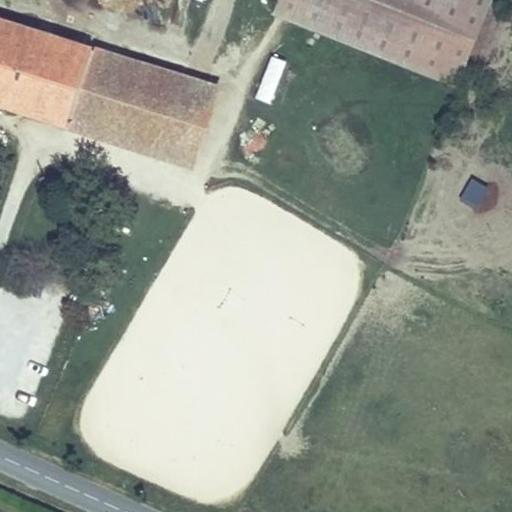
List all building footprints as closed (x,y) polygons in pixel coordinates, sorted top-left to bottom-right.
[(504,1),(501,0),(292,0),(287,14),(466,90),(504,1)] [(119,110),(131,64),(0,23),(0,102),(136,145),(139,134),(201,154),(207,135),(119,110)] [(257,98),(272,103),(285,57),(270,53),(257,98)] [(221,92),(131,64),(119,110),(207,135),(221,92)] [(139,134),(136,145),(198,164),(201,154),(139,134)] [(460,196),(477,207),(490,185),(472,175),(460,196)]
